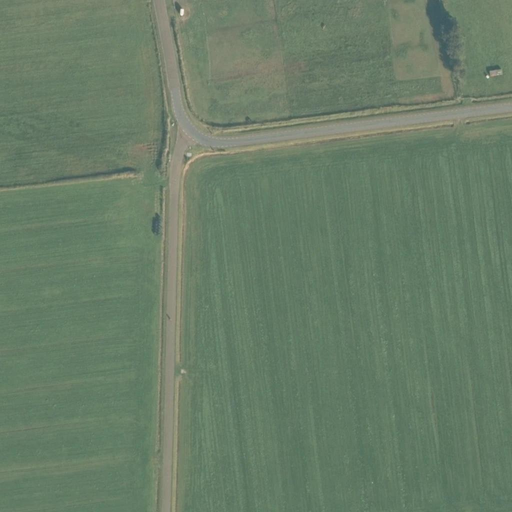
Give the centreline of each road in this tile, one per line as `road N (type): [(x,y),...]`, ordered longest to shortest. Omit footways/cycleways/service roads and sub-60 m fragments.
road 1 (unclassified): [(166,511),(174,179),(182,145),(193,135)]
road 2 (tertiary): [(193,135),(241,142),(511,107)]
road 3 (tertiary): [(193,135),(176,107),(159,0)]
